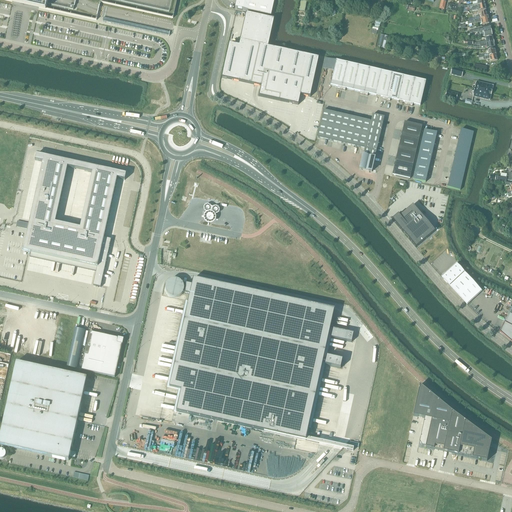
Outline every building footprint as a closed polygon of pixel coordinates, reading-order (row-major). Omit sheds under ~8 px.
[(5,0),(12,2),(12,1),(20,3),(39,7),(39,8),(46,9),(47,4),(47,0),(5,0)] [(236,0),(235,8),(237,9),(271,16),(274,0),(236,0)] [(306,1),(300,0),(298,10),(305,11),(306,1)] [(458,5),(456,5),(456,7),(458,8),(463,9),(485,5),(483,0),(481,0),(476,1),(477,4),(476,5),(476,4),(473,5),(472,5),(466,6),(460,5),(458,5)] [(456,7),(456,5),(448,3),(447,10),(458,11),(458,8),(456,7)] [(471,20),(471,21),(480,19),(488,18),(487,12),(479,14),(480,17),(473,18),(471,20)] [(246,13),(240,40),(245,41),(265,46),(268,47),(274,19),(273,19),(246,13)] [(156,29),(103,17),(102,21),(104,22),(136,29),(155,33),(156,29)] [(476,33),(483,32),(491,30),(490,25),(482,26),(483,29),(479,30),(476,30),(473,31),(473,30),(470,30),(470,31),(466,31),(466,33),(470,33),(473,33),(476,33)] [(475,43),(475,45),(479,45),(493,42),(492,37),(485,38),(486,41),(475,43)] [(229,43),(221,78),(232,80),(236,81),(256,85),(259,86),(261,86),(260,90),(260,91),(259,96),(288,103),(298,105),(300,95),(305,96),(310,97),(319,58),(268,47),(265,46),(245,41),(240,40),(239,45),(229,43)] [(477,56),(477,57),(479,57),(479,59),(496,55),(495,50),(488,51),(488,52),(486,52),(487,54),(484,55),(481,56),(478,56),(477,56)] [(336,61),(336,60),(326,58),(325,58),(323,68),(334,71),(336,61)] [(338,89),(341,90),(347,64),(336,61),(334,71),(330,85),(331,86),(334,86),(337,87),(338,87),(337,89),(338,89)] [(350,90),(353,91),(358,66),(347,64),(341,90),(344,91),(345,91),(345,89),(346,89),(350,90)] [(361,94),(364,95),(370,69),(358,66),(353,91),(356,91),(359,92),(360,92),(360,94),(361,94)] [(451,75),(462,77),(463,71),(452,68),(451,75)] [(373,95),(375,96),(381,71),(370,69),(364,95),(367,96),(368,94),(369,94),(373,95)] [(383,100),(386,100),(392,74),(381,71),(375,96),(378,96),(382,97),(383,97),(382,99),(382,100),(383,100)] [(395,100),(398,101),(403,77),(392,74),(386,100),(389,101),(390,101),(390,99),(391,99),(395,100)] [(405,105),(408,106),(414,79),(403,77),(398,101),(400,102),(404,102),(405,103),(404,105),(405,105)] [(414,79),(408,106),(410,106),(411,106),(412,106),(413,104),(414,105),(418,106),(420,106),(426,82),(414,79)] [(473,86),(473,89),(491,93),(493,86),(492,86),(476,82),(475,86),(473,86)] [(491,93),(473,89),(472,92),(474,92),(473,96),(489,100),(489,101),(491,93)] [(288,104),(288,103),(281,101),(259,96),(260,91),(259,91),(257,97),(288,104)] [(445,97),(456,100),(458,94),(447,91),(445,97)] [(323,110),(320,124),(327,126),(330,112),(328,112),(324,111),(323,110)] [(330,112),(327,126),(334,127),(337,114),(336,113),(332,112),(330,112)] [(337,114),(334,127),(340,129),(344,115),(341,115),(338,114),(337,114)] [(344,115),(340,129),(347,130),(350,117),(349,116),(345,116),(344,115)] [(372,115),(371,121),(383,124),(383,123),(384,120),(384,117),(372,115)] [(350,117),(347,130),(354,132),(357,118),(355,118),(352,117),(350,117)] [(357,118),(354,132),(361,134),(364,120),(363,120),(359,119),(357,118)] [(364,120),(361,134),(368,135),(369,128),(371,121),(369,121),(365,120),(364,120)] [(371,121),(369,128),(381,131),(382,129),(382,125),(383,124),(371,121)] [(393,173),(392,175),(410,179),(422,126),(404,122),(404,124),(403,127),(402,133),(401,138),(399,144),(399,147),(398,150),(397,153),(396,159),(395,164),(393,169),(393,173)] [(320,124),(317,138),(318,138),(322,139),(324,139),(327,126),(320,124)] [(327,126),(324,139),(326,140),(329,141),(331,141),(334,127),(327,126)] [(334,127),(331,141),(332,141),(335,142),(337,142),(340,129),(334,127)] [(369,128),(368,135),(379,138),(380,137),(381,133),(381,131),(369,128)] [(340,129),(337,142),(339,143),(343,144),(344,144),(347,130),(340,129)] [(347,130),(344,144),(345,144),(348,145),(351,146),(354,132),(347,130)] [(436,135),(437,133),(424,130),(422,138),(435,141),(435,139),(436,135)] [(472,141),(473,133),(461,130),(460,132),(459,136),(459,138),(472,141)] [(354,132),(351,146),(353,146),(356,147),(358,147),(361,134),(354,132)] [(361,134),(358,147),(359,147),(362,148),(365,149),(366,142),(368,135),(361,134)] [(368,135),(366,142),(378,145),(378,143),(379,139),(379,138),(368,135)] [(435,143),(435,141),(422,138),(420,146),(433,149),(434,146),(435,143)] [(470,149),(472,141),(459,138),(458,139),(457,144),(457,146),(470,149)] [(366,142),(365,149),(376,151),(377,150),(377,147),(378,145),(366,142)] [(0,164),(12,167),(14,158),(16,149),(0,145),(0,164)] [(432,152),(433,149),(420,146),(418,155),(431,158),(432,156),(432,152)] [(468,157),(470,149),(457,146),(456,149),(455,153),(455,154),(468,157)] [(365,149),(363,156),(369,157),(375,158),(375,156),(376,153),(376,151),(365,149)] [(75,169),(76,163),(70,162),(55,159),(56,157),(54,156),(49,155),(44,154),(44,155),(44,156),(37,155),(36,154),(35,160),(43,162),(42,164),(41,168),(40,171),(40,176),(39,180),(38,183),(37,187),(36,191),(35,195),(34,199),(34,203),(33,207),(32,211),(31,215),(30,219),(29,224),(28,227),(28,230),(23,251),(28,252),(29,252),(31,253),(33,253),(37,254),(41,255),(46,256),(51,257),(55,258),(59,259),(66,260),(70,261),(75,262),(79,263),(84,264),(88,265),(92,266),(96,267),(97,267),(96,272),(93,286),(97,287),(100,287),(101,286),(101,284),(102,280),(103,276),(104,272),(105,268),(105,266),(106,264),(107,260),(107,256),(108,252),(109,248),(110,245),(111,239),(107,239),(104,238),(105,235),(105,231),(106,227),(107,223),(108,219),(109,215),(110,212),(111,208),(111,206),(112,203),(112,200),(113,196),(114,192),(115,188),(116,184),(117,180),(117,179),(117,178),(125,180),(126,174),(122,173),(90,166),(88,166),(86,165),(84,171),(92,173),(92,175),(91,179),(90,182),(89,187),(88,190),(88,194),(87,198),(86,200),(86,202),(85,206),(84,210),(83,214),(82,218),(82,222),(81,226),(80,228),(55,223),(56,220),(57,216),(58,212),(58,209),(59,204),(60,200),(61,197),(61,195),(62,193),(63,189),(64,185),(64,181),(65,177),(66,173),(67,169),(67,168),(75,169)] [(453,163),(466,166),(468,157),(455,154),(455,156),(454,160),(453,163)] [(431,159),(431,158),(418,155),(417,163),(429,166),(430,163),(431,159)] [(362,158),(360,169),(361,170),(366,171),(369,157),(363,156),(362,158)] [(90,165),(56,157),(55,159),(70,162),(76,163),(86,165),(88,166),(90,166),(90,165)] [(369,157),(366,171),(370,172),(371,172),(374,163),(374,159),(375,158),(369,157)] [(429,168),(429,166),(417,163),(415,171),(427,174),(428,172),(429,168)] [(451,171),(464,174),(466,166),(453,163),(452,166),(452,169),(451,171)] [(427,176),(427,174),(415,171),(413,180),(425,183),(426,180),(427,176)] [(462,182),(464,174),(451,171),(451,173),(450,177),(449,179),(462,182)] [(460,191),(462,182),(449,179),(449,182),(448,186),(447,188),(460,191)] [(219,212),(219,211),(219,210),(219,209),(219,208),(218,207),(217,207),(216,206),(215,206),(214,206),(214,207),(212,207),(210,206),(209,205),(208,205),(207,204),(206,205),(205,205),(204,206),(203,207),(203,208),(203,209),(203,210),(204,211),(205,212),(206,213),(207,213),(208,213),(209,212),(211,212),(212,213),(213,214),(214,214),(215,214),(216,214),(217,214),(218,213),(219,212)] [(392,219),(392,220),(403,233),(403,232),(410,235),(409,238),(408,239),(416,248),(425,239),(435,231),(413,205),(400,216),(398,214),(399,216),(398,218),(397,217),(397,218),(396,219),(395,219),(395,220),(394,221),(392,219)] [(215,220),(216,219),(216,218),(216,217),(215,215),(215,214),(214,213),(213,213),(212,212),(211,212),(210,211),(208,212),(207,212),(206,212),(205,213),(204,214),(204,215),(203,216),(203,218),(203,219),(204,220),(204,221),(205,222),(206,223),(207,224),(208,224),(209,224),(211,224),(212,224),(213,223),(214,222),(215,221),(215,220)] [(28,227),(29,224),(17,221),(16,224),(16,227),(28,230),(28,227)] [(201,241),(212,243),(213,240),(210,239),(211,235),(202,233),(201,241)] [(33,253),(31,253),(29,258),(96,272),(97,267),(96,267),(92,266),(88,265),(84,264),(79,263),(75,262),(70,261),(66,260),(59,259),(55,258),(51,257),(46,256),(41,255),(37,254),(33,253)] [(443,276),(441,277),(446,282),(449,286),(464,273),(456,264),(452,267),(451,269),(445,274),(443,276)] [(464,273),(449,286),(456,293),(467,305),(473,300),(476,297),(480,293),(482,292),(464,273)] [(334,310),(193,279),(192,284),(186,283),(184,292),(190,294),(188,302),(186,301),(185,304),(184,308),(183,313),(182,318),(181,322),(180,326),(179,331),(178,335),(176,344),(175,349),(174,353),(173,358),(172,362),(171,366),(170,371),(169,375),(168,380),(167,384),(167,387),(179,390),(178,393),(177,398),(175,404),(174,409),(174,412),(176,412),(215,421),(239,426),(293,438),(296,439),(306,441),(306,440),(306,437),(308,428),(311,428),(311,425),(312,421),(313,416),(314,412),(315,407),(316,403),(317,398),(318,394),(319,389),(320,385),(321,381),(322,376),(323,372),(324,367),(325,365),(341,369),(342,364),(343,360),(327,357),(327,354),(328,350),(329,345),(330,340),(331,338),(351,342),(352,338),(353,333),(330,328),(331,326),(332,322),(332,318),(334,310)] [(499,333),(508,340),(511,343),(511,307),(506,319),(499,333)] [(75,328),(67,367),(76,369),(85,330),(75,328)] [(120,339),(118,338),(103,335),(99,334),(93,333),(90,332),(81,370),(89,372),(115,378),(115,377),(115,376),(122,345),(122,342),(121,341),(120,339)] [(16,362),(0,435),(0,445),(69,461),(70,454),(78,419),(79,415),(81,404),(81,402),(82,398),(83,393),(87,378),(16,362)] [(420,385),(413,416),(425,418),(419,443),(420,445),(422,447),(428,448),(436,450),(440,451),(443,452),(448,430),(452,412),(452,411),(420,385)] [(448,430),(443,452),(445,452),(450,453),(452,454),(456,455),(457,455),(487,461),(489,452),(488,452),(490,447),(491,447),(491,446),(492,444),(492,443),(490,443),(491,441),(474,428),(452,411),(452,412),(448,430)]
